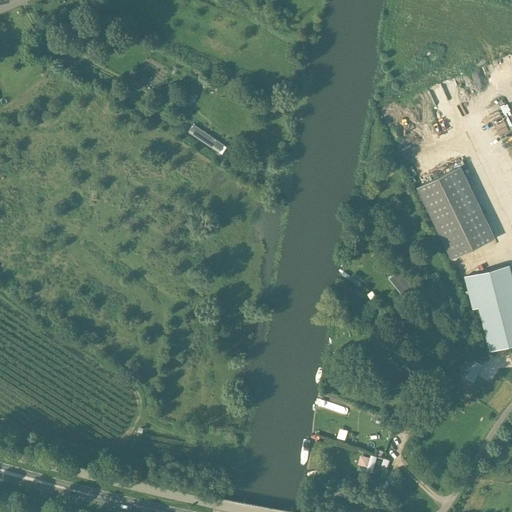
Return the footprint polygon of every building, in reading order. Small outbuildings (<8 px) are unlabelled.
[(445,79),(455,77),(453,69),(443,72),(445,79)] [(188,132),(222,155),(228,147),(194,123),(188,132)] [(495,238),(461,166),(417,187),(451,259),(495,238)] [(511,276),(509,265),(465,276),(472,307),(473,309),(478,308),(489,351),(511,345),(511,276)] [(393,277),(389,280),(402,296),(412,289),(406,280),(399,272),(393,277)] [(468,356),(458,372),(474,381),(478,375),(477,374),(482,365),(468,356)] [(337,437),(345,439),(347,430),(339,428),(337,437)] [(366,471),(375,472),(378,456),(368,455),(366,471)] [(382,458),(380,464),(386,466),(388,460),(382,458)]
